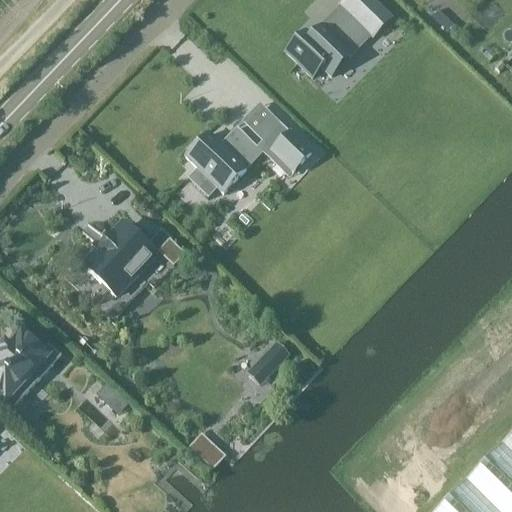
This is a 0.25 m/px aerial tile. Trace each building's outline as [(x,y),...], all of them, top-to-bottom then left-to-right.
[(368,0),(348,0),(340,9),(372,40),(390,21),(368,0)] [(305,35),(286,55),(310,79),(320,69),(329,78),(349,57),(321,29),(310,40),(305,35)] [(280,127),(261,145),(293,175),(311,157),(280,127)] [(207,137),(184,160),(197,172),(187,182),(208,202),(217,192),(223,197),(246,174),(241,169),(258,152),(237,131),(219,148),(207,137)] [(123,229),(84,270),(117,303),(157,262),(123,229)] [(0,399),(12,411),(52,369),(54,367),(20,336),(8,349),(4,345),(0,349),(0,399)] [(511,511),(511,436),(437,511),(511,511)]
